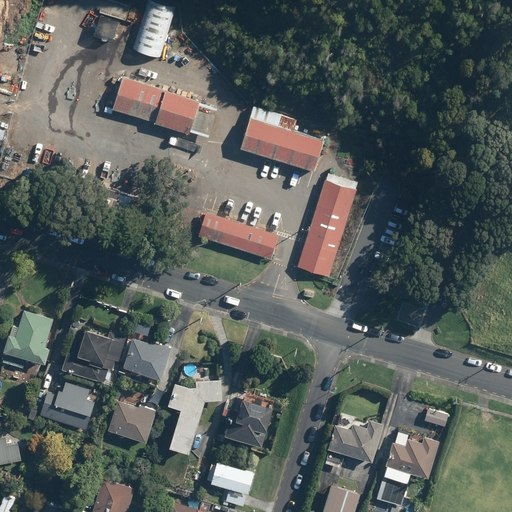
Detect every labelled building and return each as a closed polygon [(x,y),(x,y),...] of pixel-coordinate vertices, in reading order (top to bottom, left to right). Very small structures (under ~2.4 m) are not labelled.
[(159,55),(168,58),(179,21),(173,19),(177,6),(157,0),(146,0),(131,51),(158,59),(159,55)] [(111,43),(117,19),(98,14),(92,38),(111,43)] [(120,75),(109,108),(206,139),(217,106),(120,75)] [(246,115),(235,148),(311,173),(322,140),(246,115)] [(330,274),(358,175),(324,166),(296,264),(330,274)] [(269,254),(276,230),(200,207),(193,232),(269,254)] [(382,287),(373,284),(366,303),(375,306),(382,287)] [(12,332),(9,346),(5,359),(26,366),(30,353),(50,360),(54,343),(51,342),(57,314),(28,307),(21,334),(12,332)] [(118,358),(122,359),(130,336),(92,323),(83,350),(72,346),(66,365),(108,379),(113,364),(116,365),(118,358)] [(174,346),(135,335),(127,364),(165,376),(174,346)] [(47,385),(51,386),(43,411),(90,426),(99,398),(90,395),(93,386),(63,376),(64,373),(52,369),(47,385)] [(179,379),(173,400),(185,404),(174,440),(196,446),(209,397),(225,398),(226,377),(201,376),(200,386),(179,379)] [(278,402),(241,391),(229,432),(266,443),(278,402)] [(159,407),(121,396),(112,427),(151,437),(159,407)] [(448,413),(427,407),(424,421),(445,426),(448,413)] [(381,424),(367,420),(365,427),(351,423),(349,429),(333,424),(326,449),(327,449),(323,462),(340,467),(344,454),(370,462),(381,424)] [(0,461),(24,456),(22,441),(11,441),(10,434),(0,434),(0,461)] [(437,441),(421,436),(419,442),(406,437),(403,445),(391,441),(383,463),(385,464),(381,476),(405,483),(408,472),(426,477),(437,441)] [(215,479),(238,486),(237,489),(230,487),(227,498),(245,504),(249,493),(245,492),(246,488),(252,490),(257,469),(221,458),(220,461),(212,461),(209,476),(215,477),(215,479)] [(129,511),(137,484),(104,475),(93,511),(129,511)] [(353,511),(359,494),(330,485),(321,511),(353,511)] [(10,511),(18,497),(7,491),(0,506),(0,509),(5,511),(10,511)] [(64,511),(67,505),(43,497),(38,511),(64,511)] [(217,511),(175,497),(169,511),(217,511)]
